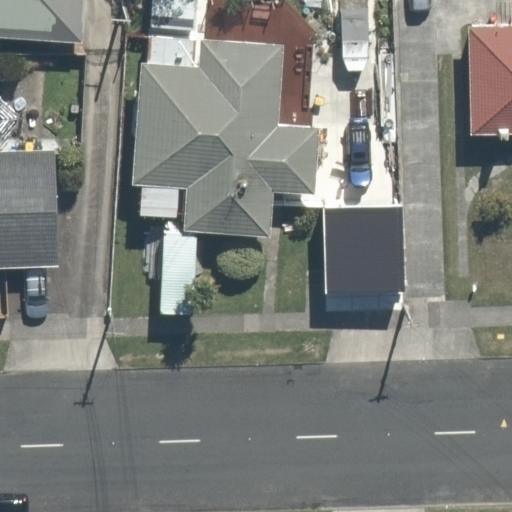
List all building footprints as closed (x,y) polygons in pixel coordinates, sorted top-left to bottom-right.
[(0,0),(0,29),(89,34),(90,0),(0,0)] [(472,127),(511,126),(511,0),(511,18),(469,19),(472,127)] [(286,125),(291,22),(205,17),(203,44),(147,41),(139,184),(191,187),(188,225),(272,229),(274,191),(331,194),(335,128),(286,125)] [(55,145),(0,146),(0,264),(58,263),(55,145)] [(406,199),(331,194),(326,283),(401,288),(406,199)]
